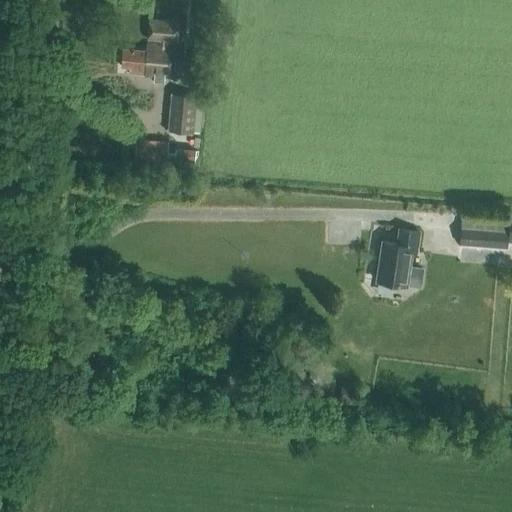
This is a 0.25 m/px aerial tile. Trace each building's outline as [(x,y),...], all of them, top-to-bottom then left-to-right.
[(158,45),(145,44),(145,50),(121,48),(120,66),(128,67),(128,73),(153,75),(152,81),(162,82),(163,76),(173,77),(175,46),(164,45),(164,40),(175,41),(177,21),(147,19),(146,39),(158,40),(158,45)] [(196,95),(170,93),(168,129),(193,131),(196,95)] [(133,157),(166,156),(166,137),(133,139),(133,157)] [(173,168),(193,170),(195,149),(175,147),(173,168)] [(508,219),(461,216),(458,244),(506,247),(507,240),(508,219)] [(416,252),(418,231),(399,229),(397,243),(383,241),(378,280),(406,284),(410,251),(416,252)]
